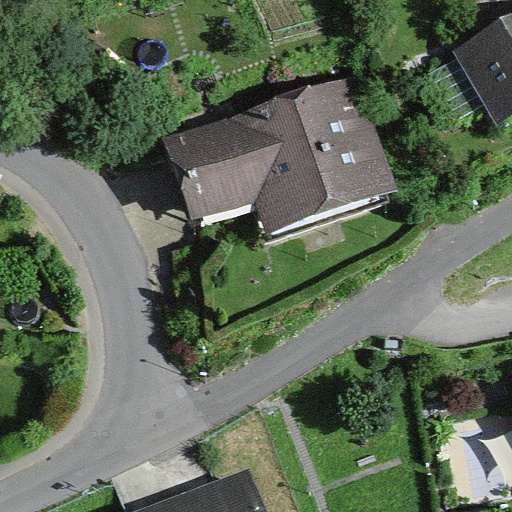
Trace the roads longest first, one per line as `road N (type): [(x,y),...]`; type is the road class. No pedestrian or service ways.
road 1 (residential): [(0,148),(77,192),(120,254),(137,339),(131,414),(104,466)]
road 2 (residential): [(376,308),(104,466)]
road 3 (residential): [(511,224),(376,308)]
road 4 (residential): [(511,323),(440,327),(376,308)]
